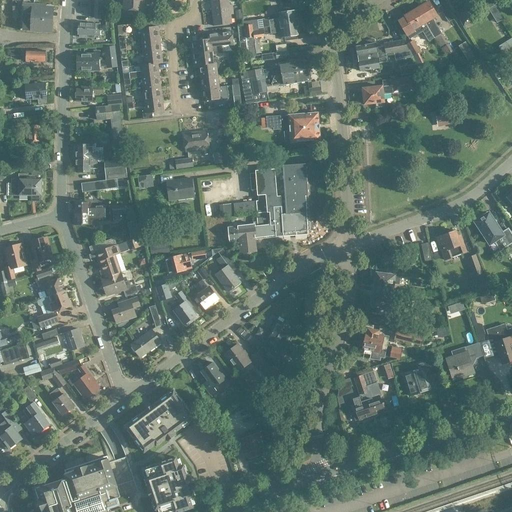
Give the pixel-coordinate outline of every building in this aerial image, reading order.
[(12,0),(12,18),(22,17),(21,31),(52,33),(53,8),(34,7),(35,0),(12,0)] [(143,15),(144,0),(139,0),(119,0),(119,2),(122,2),(121,13),(143,15)] [(209,0),(211,12),(232,10),(231,5),(229,5),(227,0),(209,0)] [(494,5),(490,0),(475,0),(479,5),(484,2),(488,9),(494,5)] [(101,18),(101,10),(103,10),(104,1),(95,1),(94,18),(101,18)] [(423,6),(417,10),(434,39),(441,35),(432,19),(437,16),(429,3),(428,3),(427,1),(421,4),(423,6)] [(463,28),(473,22),(463,6),(454,12),(463,28)] [(268,18),(262,19),(263,28),(298,23),(296,11),(293,11),(293,7),(281,9),(281,13),(278,13),(279,19),(269,20),(268,18)] [(232,10),(211,12),(213,26),(231,24),(230,15),(232,14),(232,10)] [(405,17),(406,18),(400,22),(410,39),(423,31),(429,41),(434,39),(417,10),(405,17)] [(453,20),(447,10),(442,13),(448,23),(453,20)] [(78,36),(94,37),(99,37),(100,25),(79,23),(78,36)] [(297,40),(297,36),(299,35),(298,23),(263,28),(260,28),(260,30),(258,30),(253,31),(256,53),(257,53),(257,54),(261,54),(259,40),(265,39),(264,35),(282,33),(282,37),(285,37),(285,41),(297,40)] [(245,36),(245,42),(246,48),(247,54),(256,53),(253,31),(258,30),(258,24),(244,26),(245,36)] [(141,41),(159,39),(157,27),(139,29),(141,41)] [(208,40),(210,40),(211,47),(215,46),(233,44),(231,31),(207,35),(208,40)] [(161,51),(159,39),(141,41),(143,53),(161,51)] [(208,40),(190,42),(191,54),(211,52),(216,51),(215,46),(211,47),(210,40),(208,40)] [(357,47),(359,60),(386,55),(385,47),(376,48),(375,44),(374,40),(366,41),(367,46),(357,47)] [(385,47),(386,55),(410,51),(405,41),(385,44),(385,47)] [(420,53),(413,41),(407,44),(413,56),(420,53)] [(115,47),(103,49),(105,65),(116,64),(115,47)] [(18,51),(18,55),(21,55),(21,60),(27,60),(27,62),(45,63),(45,61),(46,60),(47,57),(45,56),(45,51),(18,51)] [(94,55),(77,54),(77,71),(99,71),(100,51),(94,51),(94,55)] [(162,63),(161,51),(143,53),(144,64),(144,65),(157,63),(157,64),(162,63)] [(276,59),(288,58),(288,51),(275,53),(276,59)] [(211,52),(191,54),(193,67),(198,66),(216,63),(216,64),(218,64),(217,58),(212,58),(211,52)] [(386,55),(359,60),(361,72),(371,70),(372,74),(380,73),(379,69),(380,69),(379,64),(388,63),(386,55)] [(273,76),(309,70),(307,59),(304,60),(304,59),(280,63),(281,68),(263,71),(262,69),(242,73),(244,80),(273,75),(273,76)] [(158,76),(157,64),(157,63),(144,65),(144,64),(139,65),(140,72),(123,74),(124,80),(130,79),(141,78),(158,76)] [(198,66),(199,78),(217,76),(216,69),(219,69),(218,64),(216,64),(216,63),(198,66)] [(416,73),(415,66),(400,68),(402,76),(416,73)] [(311,80),(309,70),(273,76),(273,75),(244,80),(242,80),(246,105),(268,101),(266,88),(307,81),(311,80)] [(141,78),(142,89),(160,87),(158,76),(141,78)] [(217,76),(199,78),(201,90),(219,87),(217,76)] [(383,102),(382,96),(400,94),(399,89),(415,88),(414,77),(398,79),(398,80),(390,81),(383,82),(384,87),(362,89),(364,104),(375,103),(375,108),(382,107),(382,102),(383,102)] [(46,84),(25,85),(27,100),(38,99),(38,104),(47,103),(46,99),(47,99),(46,84)] [(239,85),(232,86),(233,97),(240,96),(239,85)] [(219,87),(201,90),(202,102),(229,99),(227,86),(219,87)] [(103,87),(99,87),(85,87),(85,90),(77,90),(77,102),(93,102),(93,94),(103,94),(103,87)] [(161,99),(160,87),(142,89),(144,101),(161,99)] [(121,95),(118,96),(107,97),(108,105),(122,103),(121,95)] [(163,111),(161,99),(144,101),(145,114),(163,111)] [(423,100),(424,112),(432,111),(431,99),(423,100)] [(119,106),(97,108),(99,121),(112,119),(116,161),(105,162),(106,175),(106,180),(127,177),(126,174),(125,161),(126,161),(119,106)] [(435,111),(436,117),(438,127),(450,125),(447,109),(435,111)] [(281,129),(290,128),(291,143),(320,141),(318,114),(280,116),(266,117),(267,129),(273,128),(273,130),(281,130),(281,129)] [(251,121),(240,120),(239,134),(250,134),(251,121)] [(40,126),(25,127),(26,135),(30,135),(30,142),(41,142),(40,126)] [(210,154),(210,149),(207,132),(195,133),(198,157),(201,156),(201,155),(210,154)] [(188,158),(198,157),(195,133),(183,135),(185,152),(187,152),(188,158)] [(77,153),(77,159),(93,159),(100,159),(100,152),(93,152),(93,145),(77,146),(77,147),(75,149),(75,152),(77,153)] [(212,154),(214,165),(230,162),(227,151),(212,154)] [(176,170),(193,167),(192,158),(175,161),(176,170)] [(93,159),(77,159),(77,165),(75,167),(75,169),(77,171),(77,173),(93,173),(93,169),(95,169),(97,169),(97,162),(93,162),(93,159)] [(308,235),(308,231),(311,229),(313,226),(317,219),(318,215),(318,211),(316,208),(314,204),(311,201),(309,197),(308,195),(306,164),(283,166),(283,167),(276,167),(277,170),(268,171),(260,172),(260,171),(255,171),(257,196),(258,196),(258,201),(233,203),(234,215),(256,214),(258,225),(255,226),(255,225),(237,227),(238,242),(240,241),(241,253),(256,252),(255,240),(256,240),(256,239),(308,235)] [(153,182),(152,174),(143,176),(144,183),(153,182)] [(8,195),(32,196),(32,176),(28,176),(28,175),(19,175),(19,185),(8,185),(8,195)] [(32,176),(32,196),(32,201),(41,201),(41,196),(42,196),(42,179),(36,179),(36,176),(32,176)] [(118,187),(117,179),(93,182),(95,190),(118,187)] [(191,179),(161,183),(162,189),(168,189),(170,201),(194,197),(191,179)] [(107,206),(91,206),(91,203),(74,203),(74,214),(107,214),(107,206)] [(228,215),(227,204),(219,205),(220,216),(228,215)] [(477,221),(475,222),(490,244),(503,235),(509,245),(511,242),(511,234),(508,229),(502,233),(489,213),(482,217),(481,216),(476,219),(477,221)] [(107,214),(74,214),(74,225),(91,225),(91,221),(107,221),(107,220),(107,214)] [(238,242),(237,227),(228,228),(229,243),(238,242)] [(455,232),(441,236),(435,238),(443,260),(465,252),(461,241),(458,241),(455,232)] [(140,239),(138,233),(129,236),(131,241),(137,239),(140,239)] [(46,238),(32,242),(37,260),(31,261),(34,272),(41,270),(39,262),(52,259),(46,238)] [(137,239),(131,241),(127,243),(129,251),(140,247),(137,239)] [(20,245),(7,249),(11,266),(5,268),(8,280),(15,278),(13,269),(25,266),(20,245)] [(150,247),(151,256),(160,254),(159,245),(150,247)] [(105,260),(115,256),(121,255),(118,246),(99,252),(101,259),(104,258),(105,260)] [(231,261),(223,250),(218,253),(227,265),(231,261)] [(192,261),(202,259),(201,252),(191,253),(192,261)] [(438,252),(432,254),(434,260),(440,258),(438,252)] [(163,260),(167,275),(187,270),(192,269),(188,253),(163,260)] [(483,273),(476,255),(467,258),(474,277),(483,273)] [(101,271),(104,279),(107,278),(121,273),(115,256),(105,260),(104,258),(101,259),(98,260),(102,270),(104,269),(104,270),(101,271)] [(228,266),(215,276),(228,293),(241,283),(228,266)] [(208,276),(202,268),(197,272),(203,280),(208,276)] [(50,269),(37,273),(38,279),(52,274),(50,269)] [(377,284),(376,289),(384,290),(383,293),(392,294),(393,285),(399,286),(400,279),(394,278),(394,277),(391,277),(392,271),(387,270),(386,276),(377,275),(377,276),(375,276),(374,282),(375,282),(375,284),(377,284)] [(107,296),(123,291),(125,297),(138,293),(137,292),(141,290),(140,285),(135,287),(133,279),(124,283),(121,273),(107,278),(104,279),(101,279),(107,296)] [(41,300),(65,291),(61,278),(38,287),(41,293),(39,293),(41,300)] [(209,288),(208,289),(202,281),(195,286),(201,294),(197,297),(205,309),(218,299),(209,288)] [(1,285),(3,296),(10,295),(7,283),(1,285)] [(172,298),(167,284),(155,288),(160,302),(172,298)] [(384,290),(376,289),(375,298),(374,298),(374,299),(372,299),(371,305),(373,305),(373,307),(390,309),(392,294),(383,293),(384,290)] [(41,300),(37,301),(39,305),(41,307),(45,306),(48,314),(56,312),(71,306),(65,291),(41,300)] [(192,322),(190,320),(196,316),(190,309),(192,307),(181,292),(177,296),(183,304),(170,314),(176,322),(180,319),(184,324),(185,324),(187,326),(192,322)] [(482,304),(487,302),(486,299),(494,297),(493,293),(486,295),(480,297),(482,304)] [(136,299),(127,302),(129,306),(113,312),(117,323),(136,317),(133,309),(139,307),(136,299)] [(455,305),(458,312),(465,310),(463,302),(455,305)] [(162,326),(155,306),(149,308),(156,328),(162,326)] [(48,314),(38,318),(42,328),(60,321),(56,312),(48,314)] [(259,331),(262,326),(256,322),(253,328),(259,331)] [(281,349),(292,331),(276,322),(265,340),(281,349)] [(511,344),(510,337),(509,338),(506,326),(486,332),(492,352),(498,350),(502,364),(511,361),(511,344)] [(239,334),(247,337),(249,331),(242,328),(239,334)] [(366,334),(365,342),(387,346),(389,337),(378,335),(379,332),(368,329),(367,334),(366,334)] [(83,347),(80,336),(81,336),(78,330),(63,335),(67,347),(69,346),(71,352),(83,347)] [(131,346),(140,358),(161,343),(152,330),(131,346)] [(394,339),(421,346),(423,336),(396,330),(394,339)] [(42,335),(44,341),(58,336),(56,331),(42,335)] [(57,338),(35,345),(37,351),(59,343),(57,338)] [(266,353),(262,359),(276,367),(282,357),(269,349),(270,349),(259,342),(256,348),(266,353)] [(385,354),(387,346),(365,342),(363,349),(372,351),(372,353),(380,355),(380,352),(385,354)] [(465,347),(467,353),(446,360),(453,381),(474,374),(472,367),(476,358),(483,356),(478,343),(465,347)] [(26,344),(0,352),(5,367),(31,359),(26,344)] [(224,354),(237,372),(250,363),(237,345),(224,354)] [(388,357),(387,362),(391,363),(408,358),(405,350),(391,347),(389,357),(388,357)] [(274,370),(262,359),(256,352),(249,359),(272,380),(274,378),(276,380),(278,377),(277,375),(278,374),(274,370)] [(51,368),(62,365),(61,360),(57,361),(56,355),(49,357),(51,363),(49,363),(51,368)] [(429,367),(432,375),(439,373),(435,359),(416,365),(418,371),(402,376),(409,397),(430,390),(423,369),(429,367)] [(78,361),(56,368),(61,375),(77,370),(76,368),(80,367),(78,361)] [(22,370),(38,366),(37,362),(21,366),(22,370)] [(201,372),(208,381),(203,385),(210,395),(216,391),(218,393),(229,385),(213,363),(201,372)] [(85,377),(75,384),(86,398),(99,388),(92,379),(94,378),(84,366),(79,370),(85,377)] [(54,368),(40,372),(43,381),(52,378),(60,389),(66,383),(54,368)] [(373,372),(365,375),(368,383),(361,385),(363,391),(361,391),(362,395),(364,395),(371,416),(383,412),(383,411),(385,410),(383,404),(381,405),(378,397),(371,399),(369,392),(369,393),(367,387),(377,384),(373,372)] [(358,420),(371,416),(364,395),(362,395),(361,391),(363,391),(361,385),(368,383),(365,375),(354,379),(359,396),(352,398),(354,405),(356,412),(352,413),(355,421),(358,420)] [(29,387),(22,392),(31,404),(38,399),(29,387)] [(64,394),(62,396),(58,390),(51,395),(56,401),(53,403),(63,415),(74,407),(64,394)] [(177,390),(136,418),(149,439),(193,412),(177,390)] [(34,403),(27,408),(35,418),(25,425),(34,436),(38,432),(39,433),(50,426),(40,413),(41,413),(34,403)] [(19,427),(13,419),(7,411),(2,415),(6,421),(0,425),(0,440),(2,444),(7,451),(21,440),(14,431),(19,427)] [(246,453),(248,453),(249,458),(265,453),(262,443),(266,441),(262,432),(243,439),(245,445),(244,446),(246,453)] [(185,448),(144,461),(158,509),(199,498),(185,448)] [(63,481),(63,480),(35,489),(42,511),(110,511),(109,508),(119,505),(117,498),(113,488),(117,486),(108,459),(65,473),(67,479),(63,481)]
